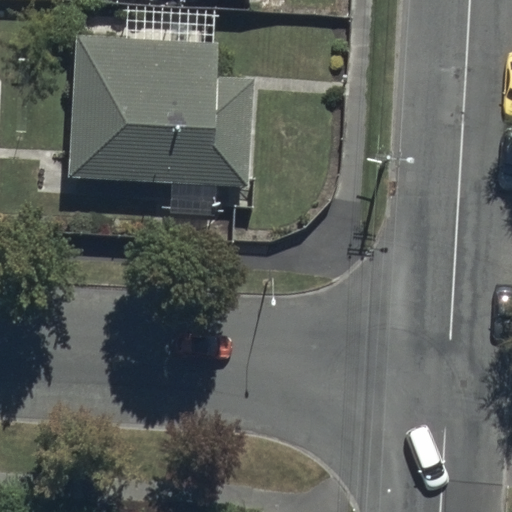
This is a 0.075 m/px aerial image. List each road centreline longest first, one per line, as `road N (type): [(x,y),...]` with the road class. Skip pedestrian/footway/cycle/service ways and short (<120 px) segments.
road 1 (residential): [(446,373),(0,351)]
road 2 (residential): [(468,0),(446,373)]
road 3 (residential): [(446,373),(442,511)]
